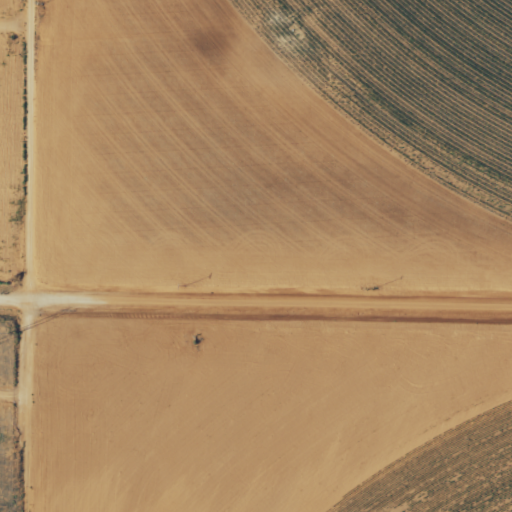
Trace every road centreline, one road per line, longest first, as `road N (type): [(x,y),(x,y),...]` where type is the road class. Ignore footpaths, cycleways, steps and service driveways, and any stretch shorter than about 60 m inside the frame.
road 1 (residential): [(511,307),(0,303)]
road 2 (residential): [(24,304),(27,0)]
road 3 (residential): [(19,511),(24,304)]
